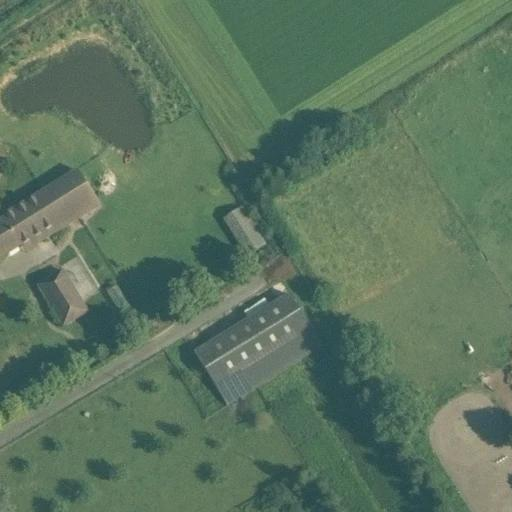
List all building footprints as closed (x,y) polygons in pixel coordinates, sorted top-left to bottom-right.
[(75,175),(14,213),(15,214),(32,241),(35,247),(37,246),(95,210),(75,175)] [(243,208),(226,219),(227,219),(236,233),(252,222),(243,208)] [(15,214),(0,223),(0,260),(32,241),(15,214)] [(38,286),(62,328),(88,313),(64,271),(38,286)] [(290,296),(195,353),(228,406),(322,348),(290,296)]
